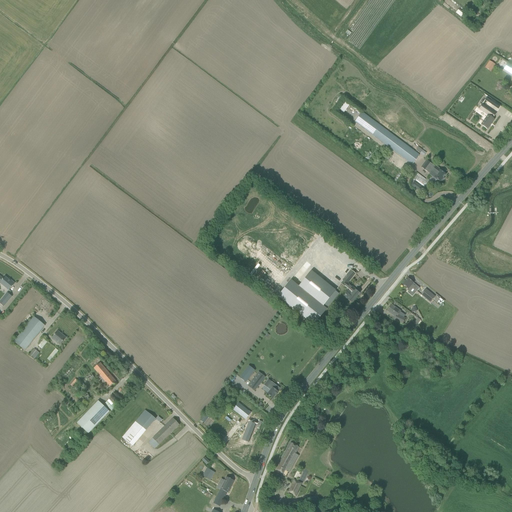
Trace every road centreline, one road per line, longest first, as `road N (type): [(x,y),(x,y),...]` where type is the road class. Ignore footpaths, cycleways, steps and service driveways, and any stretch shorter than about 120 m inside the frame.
road 1 (tertiary): [(255,479),(288,407),(511,140)]
road 2 (unclassified): [(255,479),(229,464),(44,284),(0,255)]
